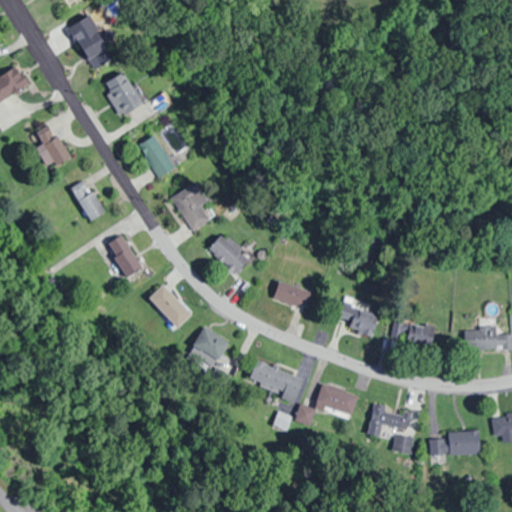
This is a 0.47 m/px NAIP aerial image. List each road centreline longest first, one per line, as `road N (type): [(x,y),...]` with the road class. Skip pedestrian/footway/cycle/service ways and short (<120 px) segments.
road 1 (residential): [(81,113),(196,283),(249,321),(375,374),(470,385),(511,379)]
road 2 (residential): [(9,0),(81,113)]
